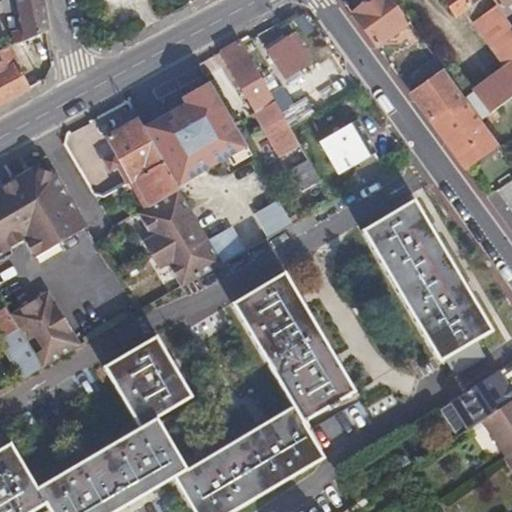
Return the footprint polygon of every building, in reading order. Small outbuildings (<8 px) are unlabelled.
[(47,30),(42,0),(16,0),(24,40),(47,30)] [(409,24),(391,0),(372,0),(352,15),(376,47),(409,24)] [(445,0),(456,15),(463,10),(475,0),(445,0)] [(475,26),(497,8),(491,0),(475,0),(463,10),(475,26)] [(511,12),(511,0),(491,0),(497,8),(504,18),(511,12)] [(511,28),(504,18),(497,8),(475,26),(505,67),(511,75),(511,28)] [(285,77),(310,61),(295,36),(289,41),(284,35),(274,41),(279,47),(271,52),(285,77)] [(282,112),(251,59),(242,44),(241,41),(220,53),(254,111),(233,123),(249,149),(293,225),(334,202),(291,127),(282,112)] [(21,73),(8,47),(0,50),(0,107),(31,91),(21,73)] [(48,82),(37,65),(21,73),(31,91),(47,83),(48,82)] [(480,121),(511,98),(511,75),(505,67),(464,99),(480,121)] [(480,121),(464,99),(444,71),(411,94),(465,168),(497,144),(480,121)] [(249,149),(233,123),(212,85),(183,101),(186,106),(145,130),(153,143),(167,167),(180,190),(249,149)] [(313,113),(305,99),(282,112),(291,127),(313,113)] [(167,167),(153,143),(145,130),(134,111),(121,119),(127,129),(110,139),(120,155),(107,162),(115,176),(128,168),(138,184),(140,183),(167,167)] [(392,167),(362,116),(332,133),(351,167),(362,161),(371,179),(392,167)] [(180,190),(167,167),(140,183),(154,207),(181,191),(180,190)] [(87,229),(57,179),(46,175),(36,171),(1,191),(39,256),(74,236),(87,229)] [(511,180),(501,189),(511,203),(511,180)] [(39,256),(1,191),(0,191),(0,254),(24,240),(36,258),(39,256)] [(223,265),(181,191),(154,207),(140,215),(153,237),(145,242),(161,270),(169,265),(183,288),(223,265)] [(423,195),(371,225),(446,359),(453,355),(462,370),(490,354),(481,338),(498,329),(443,232),(423,195)] [(277,201),(251,214),(263,238),(289,225),(277,201)] [(113,511),(175,477),(196,511),(228,511),(325,456),(305,421),(355,391),(298,293),(286,272),(233,302),(293,406),(189,466),(159,415),(195,395),(159,333),(111,361),(147,421),(44,481),(18,438),(0,448),(0,511),(31,511),(53,500),(59,511),(113,511)] [(82,346),(48,292),(11,315),(44,368),(82,346)] [(0,393),(44,368),(11,315),(6,307),(0,310),(0,393)] [(207,334),(225,322),(217,311),(199,323),(207,334)] [(490,414),(511,399),(511,376),(505,366),(458,396),(477,423),(490,414)] [(511,399),(490,414),(511,447),(511,399)]
